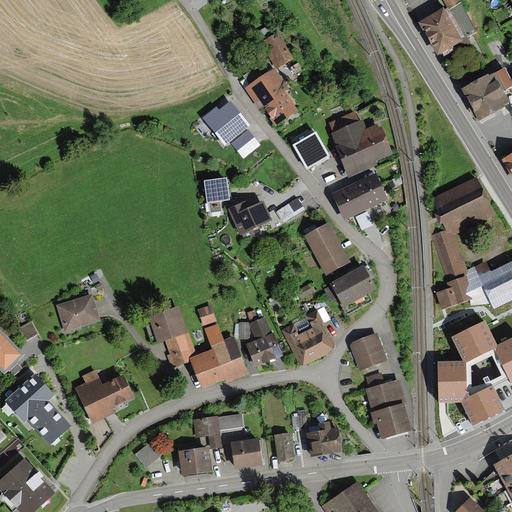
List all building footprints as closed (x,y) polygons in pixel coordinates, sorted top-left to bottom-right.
[(441,12),(415,28),(436,61),(461,45),(441,12)] [(294,61),(279,35),(263,44),(277,70),(294,61)] [(263,64),(244,77),(250,87),(245,89),(260,110),(263,109),(276,129),(299,113),(286,93),(290,90),(275,69),(270,73),(263,64)] [(511,88),(504,71),(459,94),(475,125),(504,110),(497,96),(511,88)] [(247,126),(230,105),(219,114),(217,110),(207,119),(225,142),(247,126)] [(333,135),(332,136),(337,148),(336,148),(349,179),(378,167),(377,164),(394,157),(382,129),(379,130),(377,127),(367,131),(363,122),(359,123),(355,113),(328,124),(333,135)] [(249,134),(235,144),(244,155),(257,145),(249,134)] [(316,134),(293,148),(307,172),(330,158),(316,134)] [(511,155),(500,162),(511,184),(511,155)] [(376,175),(332,196),(344,223),(388,203),(376,175)] [(499,215),(480,177),(434,200),(451,233),(433,235),(451,290),(438,295),(445,314),(471,305),(498,309),(511,302),(511,264),(496,273),(486,261),(469,271),(456,236),(499,215)] [(227,180),(204,183),(207,205),(210,205),(211,213),(223,211),(222,204),(230,203),(227,180)] [(297,200),(279,211),(285,220),(302,209),(297,200)] [(240,234),(270,222),(261,202),(232,214),(240,234)] [(370,214),(358,219),(363,232),(375,227),(370,214)] [(304,236),(324,276),(350,262),(330,222),(304,236)] [(372,301),(368,294),(376,289),(365,267),(332,284),(333,286),(326,290),(332,301),(339,298),(348,314),(372,301)] [(93,294),(57,305),(65,332),(101,321),(93,294)] [(149,317),(159,343),(165,341),(170,354),(167,355),(172,369),(191,361),(190,359),(198,356),(179,306),(149,317)] [(211,306),(199,310),(204,325),(216,321),(211,306)] [(254,310),(248,313),(251,323),(258,320),(254,310)] [(294,324),(282,329),(300,364),(304,366),(327,354),(334,348),(334,343),(318,310),(305,316),(312,328),(300,334),(294,324)] [(256,340),(246,344),(255,366),(283,355),(274,333),(272,334),(265,317),(258,320),(251,323),(249,324),(256,340)] [(26,342),(40,337),(34,322),(20,328),(26,342)] [(239,322),(239,339),(250,339),(250,322),(239,322)] [(198,356),(190,359),(191,361),(202,389),(227,379),(229,383),(250,374),(234,336),(224,340),(218,324),(204,329),(213,349),(198,356)] [(484,324),(456,338),(466,359),(494,346),(484,324)] [(353,342),(351,346),(360,372),(388,361),(377,332),(353,342)] [(0,367),(3,371),(20,354),(0,333),(0,367)] [(511,340),(496,348),(511,380),(511,340)] [(466,400),(465,364),(439,365),(441,401),(466,400)] [(83,376),(86,383),(76,388),(93,423),(115,412),(114,409),(118,407),(117,406),(126,401),(127,402),(135,398),(124,375),(103,385),(96,370),(83,376)] [(53,395),(34,375),(6,402),(25,422),(27,420),(51,445),(71,426),(47,401),(53,395)] [(375,414),(401,407),(395,382),(368,389),(375,414)] [(492,388),(464,402),(474,423),(502,409),(492,388)] [(408,432),(401,407),(375,414),(381,439),(408,432)] [(295,413),(299,430),(310,427),(306,410),(295,413)] [(217,416),(193,419),(196,437),(208,436),(210,449),(222,447),(220,430),(243,427),(242,415),(218,418),(217,416)] [(343,452),(339,427),(336,428),(335,422),(331,423),(331,420),(318,422),(319,429),(306,432),(311,457),(343,452)] [(291,432),(275,434),(279,461),(295,458),(291,432)] [(259,438),(232,442),(236,469),(262,465),(259,438)] [(153,442),(136,455),(146,467),(162,454),(153,442)] [(210,447),(179,451),(182,475),(213,471),(210,447)] [(505,484),(511,480),(511,454),(494,464),(505,484)] [(24,462),(0,484),(0,494),(15,511),(30,511),(52,493),(24,462)] [(379,511),(358,482),(323,506),(326,511),(379,511)] [(479,511),(470,501),(457,511),(479,511)]
